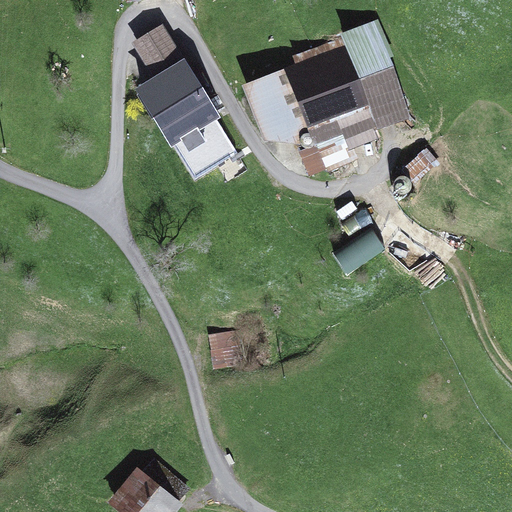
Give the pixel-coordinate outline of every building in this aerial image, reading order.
[(164,32),(138,50),(164,89),(142,105),(179,159),(228,126),(164,32)] [(375,37),(245,90),(272,154),(306,140),(315,162),(411,123),(375,37)] [(363,227),(360,230),(349,212),(335,221),(352,247),(328,262),(344,287),(385,261),(363,227)] [(229,357),(228,339),(209,340),(210,358),(229,357)] [(144,472),(119,504),(128,511),(182,511),(187,507),(144,472)]
